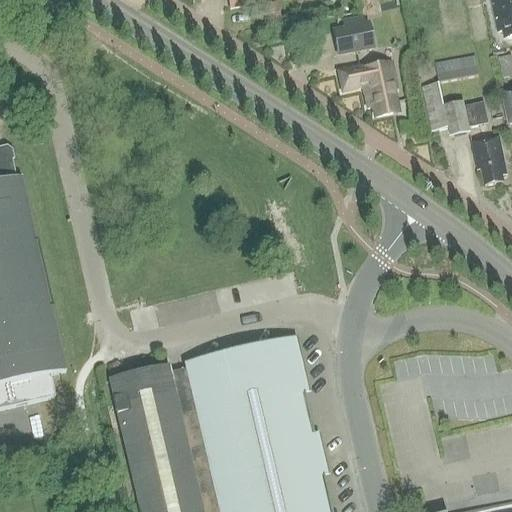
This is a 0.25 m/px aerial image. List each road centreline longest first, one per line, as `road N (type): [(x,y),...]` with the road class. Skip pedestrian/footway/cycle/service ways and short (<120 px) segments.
road 1 (unclassified): [(354,320),(306,307),(124,348),(114,343),(54,87),(0,49)]
road 2 (unclassified): [(511,241),(373,139),(157,0)]
road 3 (secondary): [(106,5),(417,208)]
road 4 (unclassified): [(381,511),(352,383),(351,341)]
road 5 (unclassified): [(351,341),(453,322),(490,332),(511,349)]
road 6 (unclassified): [(354,320),(377,265),(417,208)]
road 7 (secondary): [(417,208),(511,282)]
